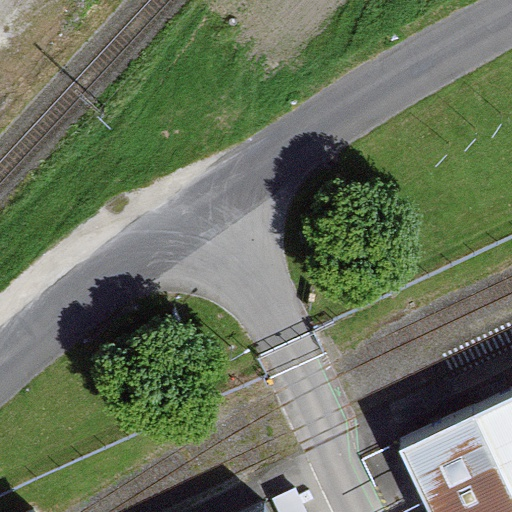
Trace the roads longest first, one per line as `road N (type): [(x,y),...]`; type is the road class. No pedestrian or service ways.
road 1 (unclassified): [(199,215),(326,125),(511,16)]
road 2 (residential): [(199,215),(251,282),(294,358),(366,511)]
road 3 (unclassified): [(0,371),(199,215)]
